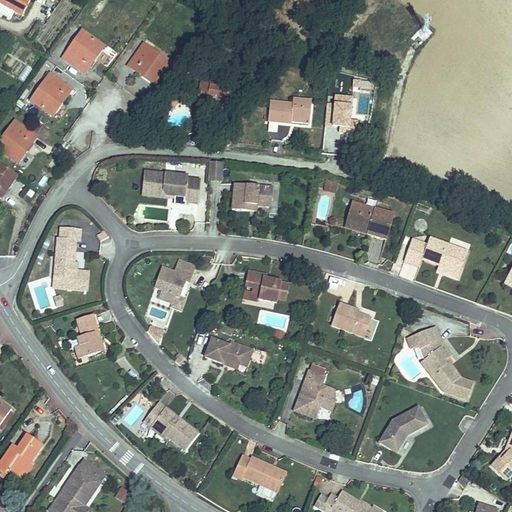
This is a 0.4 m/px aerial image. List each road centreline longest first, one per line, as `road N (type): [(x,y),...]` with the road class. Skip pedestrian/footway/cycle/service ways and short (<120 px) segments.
road 1 (residential): [(126,244),(112,293),(149,352),(198,397),(281,447),(438,489)]
road 2 (residential): [(511,329),(298,254),(231,244),(126,244)]
road 3 (residential): [(66,181),(95,153),(111,149),(202,151),(343,170)]
road 4 (tertiary): [(89,422),(0,301)]
road 5 (tertiary): [(192,507),(89,422)]
road 6 (residential): [(438,489),(511,378)]
road 7 (residential): [(0,285),(66,181)]
